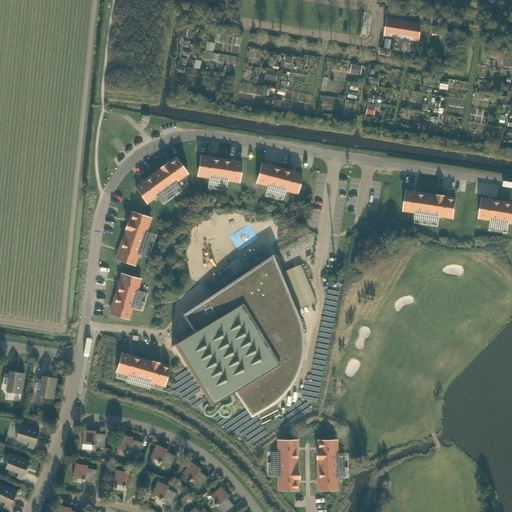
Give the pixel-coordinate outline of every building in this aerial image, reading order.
[(387,17),(384,36),(420,42),(423,23),(387,17)] [(458,34),(449,32),(446,48),(455,49),(458,34)] [(218,178),(221,160),(200,157),(197,175),(209,177),(218,178)] [(151,176),(163,191),(164,190),(187,173),(176,158),(166,165),(165,164),(160,167),(161,168),(151,176)] [(239,181),(242,163),(221,160),(218,178),(227,180),(239,181)] [(268,166),(261,164),(256,182),(268,185),(285,190),(297,193),(302,175),(295,173),(291,172),(272,167),(268,166)] [(146,203),(163,191),(151,176),(135,187),(146,203)] [(424,213),(427,194),(406,191),(403,210),(415,212),(424,213)] [(438,195),(438,196),(427,194),(424,213),(439,216),(453,218),(456,199),(444,197),(444,196),(438,195)] [(482,199),(481,207),(479,217),(491,219),(509,222),(511,222),(511,203),(492,200),(482,199)] [(123,238),(141,244),(150,218),(132,212),(128,223),(127,223),(125,228),(126,229),(123,238)] [(134,265),(141,244),(123,238),(116,259),(134,265)] [(277,270),(270,262),(273,258),(273,257),(270,261),(268,259),(245,274),(244,270),(243,271),(236,276),(235,276),(238,279),(183,316),(184,316),(191,327),(194,330),(195,331),(171,346),(172,347),(178,343),(182,350),(179,352),(180,354),(183,352),(188,359),(184,361),(185,362),(188,360),(193,367),(189,370),(190,371),(194,369),(198,376),(194,378),(195,380),(199,377),(203,385),(199,387),(200,388),(204,386),(208,393),(205,395),(205,397),(209,395),(214,402),(207,406),(208,407),(235,391),(251,415),(259,411),(268,405),(276,399),(283,393),(286,389),(289,385),(292,380),(295,375),(297,370),(299,365),(300,360),(301,355),(302,350),(302,339),(300,328),(297,317),(278,271),(279,270),(278,269),(277,270)] [(302,263),(285,271),(302,308),(319,300),(302,263)] [(119,284),(116,294),(134,299),(137,290),(140,279),(122,274),(120,280),(119,284)] [(112,307),(110,314),(128,319),(131,308),(134,299),(116,294),(113,304),(112,307)] [(121,353),(116,372),(127,375),(136,377),(141,359),(121,353)] [(141,359),(136,377),(151,382),(164,385),(169,367),(158,364),(158,363),(152,361),(152,362),(141,359)] [(21,394),(24,373),(9,371),(9,374),(4,373),(2,384),(7,385),(6,391),(11,391),(11,393),(21,394)] [(53,399),(56,378),(42,376),(41,379),(36,378),(35,389),(39,390),(39,396),(44,396),(44,398),(53,399)] [(34,444),(39,429),(19,423),(16,433),(17,433),(15,438),(29,442),(27,447),(33,449),(34,444)] [(95,433),(95,431),(83,430),(82,444),(91,445),(91,447),(93,448),(93,447),(104,448),(105,434),(95,433)] [(131,439),(132,437),(120,434),(117,448),(126,450),(125,453),(127,453),(138,456),(141,442),(131,439)] [(297,440),(278,440),(278,452),(278,461),(297,461),(297,440)] [(317,469),(336,469),(336,454),(336,440),(317,440),(317,447),(317,452),(316,452),(316,458),(317,458),(317,469)] [(165,451),(166,449),(156,444),(150,457),(159,461),(158,463),(159,464),(169,469),(175,456),(165,451)] [(23,475),(29,460),(9,453),(6,462),(7,463),(5,468),(18,473),(16,478),(21,480),(23,475)] [(297,461),(278,461),(278,476),(278,490),(297,490),(297,478),(299,478),(298,472),(297,472),(297,461)] [(199,471),(200,469),(191,462),(182,473),(190,479),(188,481),(190,482),(198,488),(207,477),(199,471)] [(87,468),(88,466),(75,463),(73,477),(82,479),(81,481),(94,484),(97,470),(87,468)] [(318,490),(337,490),(337,478),(336,469),(317,469),(318,479),(318,483),(318,490)] [(128,474),(128,472),(116,470),(113,483),(123,485),(122,488),(135,490),(137,476),(128,474)] [(168,489),(169,487),(158,481),(151,494),(160,498),(159,500),(170,506),(177,493),(168,489)] [(10,505),(17,491),(0,483),(0,500),(5,503),(3,507),(8,510),(10,505)] [(226,497),(228,496),(221,487),(210,496),(216,503),(214,505),(215,506),(216,506),(220,511),(225,511),(233,505),(226,497)]
